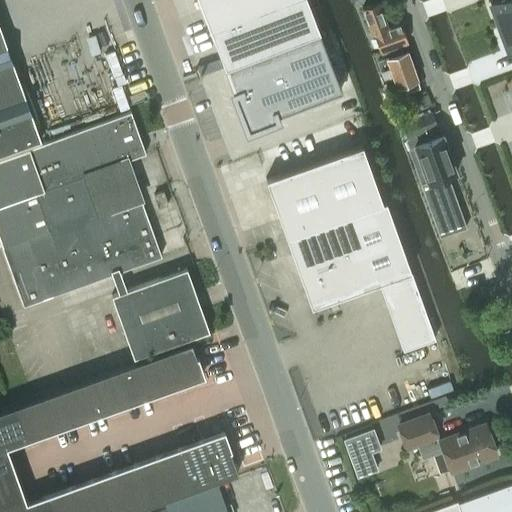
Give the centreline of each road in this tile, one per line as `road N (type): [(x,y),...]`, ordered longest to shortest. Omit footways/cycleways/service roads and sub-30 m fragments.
road 1 (unclassified): [(321,511),(135,0)]
road 2 (residential): [(511,290),(404,0)]
